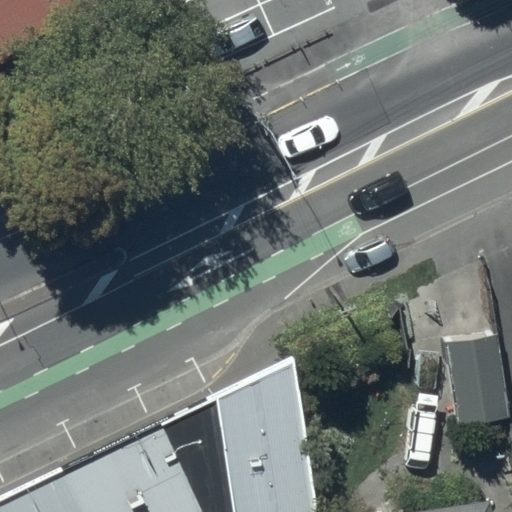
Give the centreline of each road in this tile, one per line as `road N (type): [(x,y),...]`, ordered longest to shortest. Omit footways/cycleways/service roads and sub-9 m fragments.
road 1 (secondary): [(225,223),(511,85)]
road 2 (secondary): [(225,223),(117,313),(0,367)]
road 3 (secondary): [(0,278),(107,239),(225,223)]
